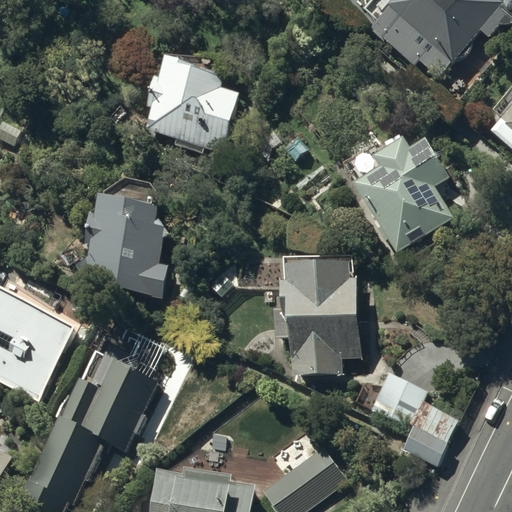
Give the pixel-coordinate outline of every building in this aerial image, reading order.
[(383,25),(380,28),(418,65),(423,59),(438,74),(453,58),(457,62),(464,56),(464,55),(465,55),(466,55),(467,55),(467,54),(468,54),(469,54),(469,53),(470,53),(470,52),(471,52),(472,51),(472,50),(473,50),(473,49),(474,49),(474,48),(474,47),(475,47),(475,46),(475,45),(475,44),(476,43),(476,42),(485,30),(493,36),(503,24),(511,24),(511,0),(399,0),(395,5),(391,0),(375,17),(383,25)] [(159,108),(153,129),(227,153),(247,94),(228,88),(231,79),(205,70),(207,64),(176,54),(168,78),(164,76),(154,107),(159,108)] [(511,94),(498,112),(506,119),(494,131),(511,146),(511,94)] [(392,239),(401,251),(446,226),(448,229),(460,222),(440,187),(456,178),(446,161),(456,155),(449,144),(441,149),(435,137),(418,147),(413,137),(386,152),(381,144),(350,162),(386,226),(382,228),(389,240),(392,239)] [(92,278),(91,282),(142,294),(146,275),(155,277),(167,225),(163,224),(167,208),(152,204),(156,183),(134,178),(114,190),(113,194),(109,193),(105,214),(100,213),(93,243),(99,244),(96,257),(84,265),(92,278)] [(359,257),(289,257),(289,279),(288,279),(288,309),(282,309),(282,337),(298,337),(298,374),(346,374),(346,358),(365,358),(365,278),(359,278),(359,257)] [(3,285),(0,290),(0,379),(44,405),(51,402),(72,365),(65,361),(83,329),(3,285)] [(22,499),(47,511),(70,511),(107,442),(128,453),(164,383),(153,377),(169,348),(134,330),(123,353),(115,349),(98,382),(88,377),(77,399),(70,395),(58,417),(63,420),(22,499)] [(431,392),(393,373),(375,409),(413,427),(431,392)] [(430,401),(418,425),(421,427),(410,450),(440,466),(464,418),(430,401)] [(0,492),(18,455),(0,446),(0,492)] [(328,447),(267,492),(281,511),(307,511),(352,480),(328,447)] [(255,511),(260,487),(235,482),(236,475),(189,467),(188,473),(165,469),(157,511),(255,511)]
